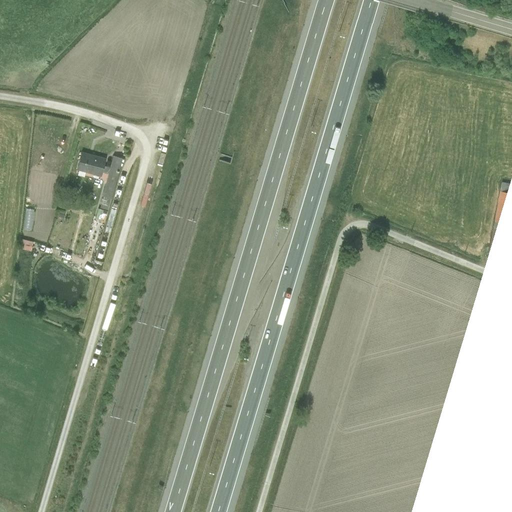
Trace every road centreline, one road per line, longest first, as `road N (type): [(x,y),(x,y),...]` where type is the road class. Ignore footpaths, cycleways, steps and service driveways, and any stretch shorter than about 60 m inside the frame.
road 1 (motorway): [(221,511),(375,0)]
road 2 (motorway): [(324,0),(171,511)]
road 3 (unclassified): [(258,511),(348,227),(372,228),(511,282)]
road 4 (unclassified): [(120,253),(44,511)]
road 5 (residential): [(0,95),(106,122),(143,153),(120,253)]
